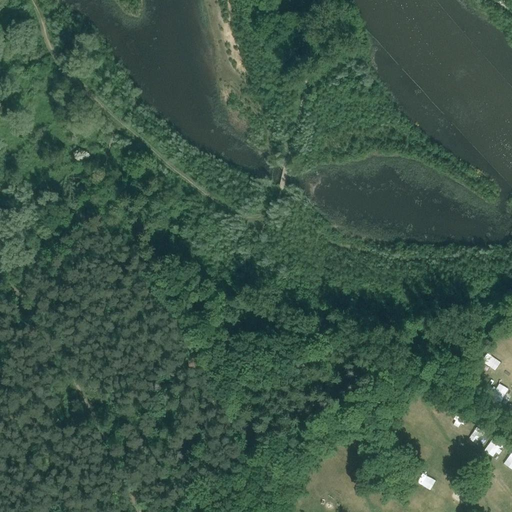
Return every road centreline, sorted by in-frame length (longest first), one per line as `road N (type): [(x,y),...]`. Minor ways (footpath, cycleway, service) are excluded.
road 1 (track): [(0,277),(100,427),(137,511)]
road 2 (track): [(101,107),(108,161),(91,203),(86,253),(73,276),(29,313)]
